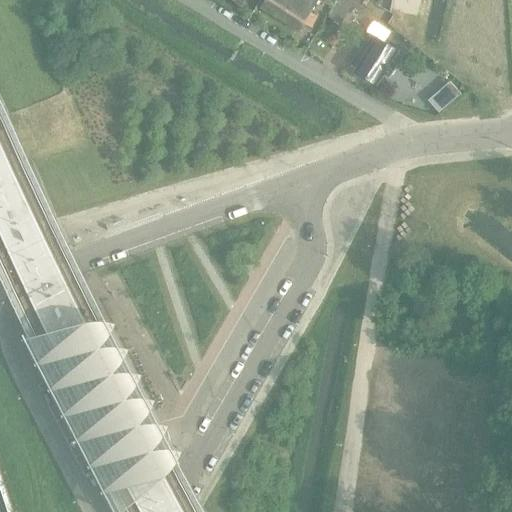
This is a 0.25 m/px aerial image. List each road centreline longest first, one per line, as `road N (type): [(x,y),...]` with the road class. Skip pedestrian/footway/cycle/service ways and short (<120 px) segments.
road 1 (unclassified): [(102,511),(12,341),(57,266),(295,180)]
road 2 (unclassified): [(158,511),(207,442),(314,251),(295,180)]
road 3 (unclassified): [(343,511),(402,145)]
road 4 (residential): [(402,145),(390,117),(191,0)]
